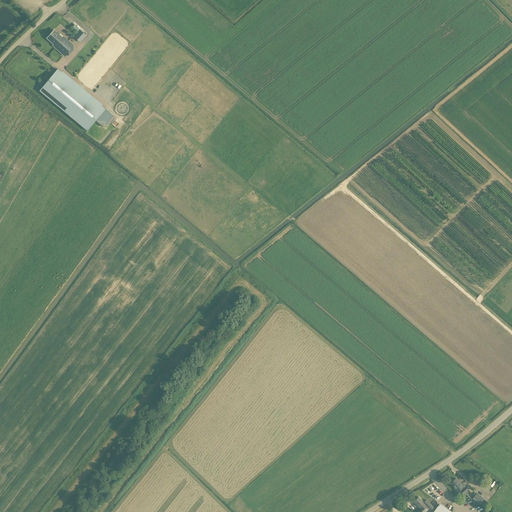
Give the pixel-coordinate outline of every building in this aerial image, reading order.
[(54,44),(53,45),(55,48),(61,54),(64,56),(74,46),(63,36),(62,37),(54,30),(47,38),(49,41),(52,43),(54,44)] [(80,30),(74,37),(80,42),(86,36),(80,30)] [(98,83),(109,66),(106,62),(99,67),(96,72),(94,71),(91,73),(90,74),(86,77),(85,79),(86,81),(83,83),(86,86),(92,90),(94,86),(98,83)] [(102,106),(103,105),(63,71),(62,72),(58,69),(39,91),(87,131),(106,109),(102,106)] [(115,144),(125,131),(120,127),(110,140),(115,144)] [(466,487),(464,485),(463,486),(456,478),(450,483),(457,491),(459,490),(461,491),(461,492),(463,494),(468,489),(466,487)] [(483,507),(487,501),(477,493),(473,498),(483,507)] [(430,511),(433,508),(426,500),(424,503),(419,497),(414,502),(420,508),(416,511),(424,511),(428,509),(430,511)]
